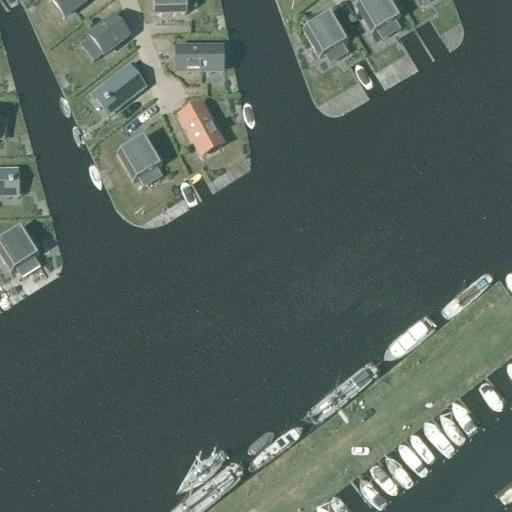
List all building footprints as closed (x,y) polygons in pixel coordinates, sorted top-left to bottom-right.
[(60,0),(71,14),(90,0),(60,0)] [(183,0),(150,0),(151,20),(184,19),(183,0)] [(371,0),(354,10),(371,39),(400,22),(391,7),(386,0),(371,0)] [(340,44),(341,43),(323,14),(311,21),(308,16),(298,22),(301,27),(295,31),(311,60),(339,43),(340,44)] [(112,22),(87,42),(102,60),(127,40),(112,22)] [(221,77),(221,53),(174,53),(174,77),(221,77)] [(97,94),(104,103),(102,104),(105,108),(107,107),(114,116),(146,91),(128,69),(97,94)] [(137,71),(133,75),(140,84),(144,80),(137,71)] [(198,109),(177,120),(195,153),(200,162),(221,150),(216,141),(198,109)] [(161,169),(145,140),(116,157),(133,186),(161,169)] [(8,175),(0,174),(0,202),(9,203),(8,175)] [(21,237),(0,249),(0,267),(9,283),(38,266),(21,237)] [(33,239),(28,242),(34,252),(39,249),(33,239)]
